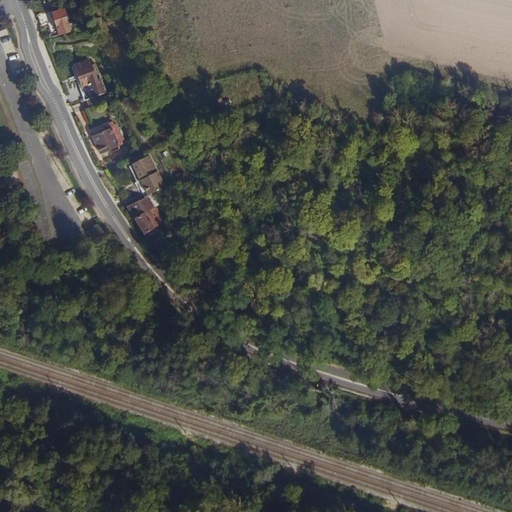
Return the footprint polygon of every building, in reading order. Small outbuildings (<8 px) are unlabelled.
[(72,31),(68,19),(64,7),(51,11),(54,19),(59,35),(72,31)] [(104,94),(91,55),(72,62),(86,101),(104,94)] [(120,99),(116,90),(108,93),(111,103),(120,99)] [(90,110),(111,103),(108,93),(104,94),(86,101),(90,110)] [(124,143),(117,126),(113,127),(111,122),(103,125),(104,130),(92,134),(100,152),(124,143)] [(164,186),(150,156),(131,164),(147,194),(164,186)] [(150,212),(157,208),(151,195),(127,206),(145,235),(156,230),(152,222),(154,220),(150,212)] [(97,239),(103,234),(105,232),(102,229),(97,223),(94,226),(92,227),(89,230),(97,239)]
